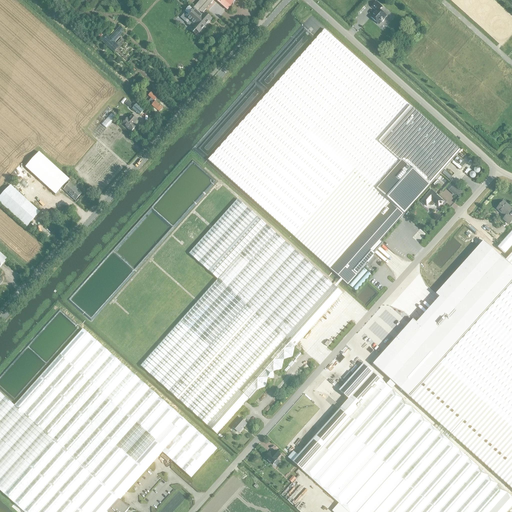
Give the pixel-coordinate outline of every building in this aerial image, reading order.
[(200,0),(194,8),(190,5),(185,12),(181,18),(187,24),(191,28),(192,28),(193,29),(191,31),(196,36),(198,33),(199,34),(212,19),(205,13),(204,14),(203,13),(214,0),(215,0),(228,11),(237,0),(200,0)] [(376,2),(375,4),(373,2),(371,4),(373,6),(372,7),(377,11),(371,18),(378,24),(381,21),(382,22),(387,16),(380,10),(383,7),(376,2)] [(125,31),(120,27),(110,38),(107,35),(102,41),(114,53),(120,47),(114,42),(125,31)] [(381,80),(367,68),(325,30),(280,80),(269,92),(208,160),(251,198),(330,269),(348,285),(351,281),(357,275),(354,271),(357,267),(360,264),(405,214),(430,185),(461,151),(411,106),(381,80)] [(157,97),(151,92),(148,95),(151,98),(148,102),(153,107),(150,110),(154,113),(157,110),(159,112),(162,108),(154,100),(157,97)] [(144,110),(137,103),(133,108),(140,115),(144,110)] [(112,113),(102,123),(107,127),(116,117),(112,113)] [(134,123),(137,119),(133,115),(129,119),(128,117),(123,123),(131,131),(137,125),(134,123)] [(70,179),(39,152),(26,167),(56,194),(70,179)] [(466,163),(458,156),(454,160),(462,167),(466,163)] [(456,193),(459,196),(462,192),(452,182),(447,188),(455,195),(456,193)] [(75,200),(82,193),(71,183),(64,190),(75,200)] [(0,201),(27,226),(40,212),(11,185),(0,196),(0,201)] [(439,207),(444,201),(436,195),(436,196),(430,191),(421,201),(426,206),(429,204),(431,206),(432,206),(433,206),(435,204),(439,207)] [(266,225),(238,199),(190,253),(217,279),(181,321),(141,366),(217,435),(249,399),(257,390),(266,387),(268,378),(269,377),(273,372),(282,369),(284,360),(292,357),(295,348),(294,348),(336,301),(343,294),(266,225)] [(509,225),(511,221),(511,218),(508,216),(511,211),(511,208),(504,202),(497,210),(506,217),(504,220),(509,225)] [(421,239),(426,234),(421,229),(416,234),(421,239)] [(511,231),(498,247),(505,254),(511,246),(511,231)] [(511,266),(511,282),(409,397),(511,488),(511,253),(506,261),(511,266)] [(398,306),(420,324),(441,298),(424,284),(421,287),(419,285),(420,283),(418,282),(417,283),(413,279),(395,303),(396,304),(397,303),(399,304),(398,306)] [(140,380),(83,329),(15,406),(0,392),(0,490),(24,511),(108,511),(120,499),(162,452),(191,477),(217,448),(198,431),(188,423),(140,380)] [(364,343),(360,348),(363,351),(368,347),(364,343)] [(333,359),(336,362),(343,355),(340,352),(333,359)] [(351,415),(303,471),(348,511),(490,511),(508,492),(364,364),(339,391),(349,399),(342,407),(351,415)] [(294,451),(288,458),(293,462),(295,464),(303,471),(351,415),(342,407),(298,456),(294,451)] [(239,432),(246,424),(240,419),(233,427),(239,432)] [(266,457),(265,458),(273,465),(278,459),(277,459),(281,455),(276,450),(272,455),(270,453),(269,454),(268,453),(265,456),(266,457)] [(490,511),(506,511),(511,506),(511,495),(508,492),(490,511)] [(120,499),(108,511),(125,511),(130,508),(120,499)]
